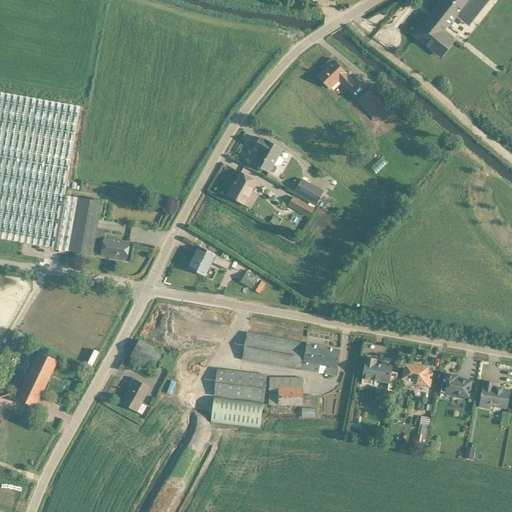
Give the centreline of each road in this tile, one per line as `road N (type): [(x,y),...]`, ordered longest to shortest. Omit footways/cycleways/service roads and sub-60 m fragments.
road 1 (tertiary): [(375,0),(277,71),(231,131),(146,289)]
road 2 (unclassified): [(146,289),(511,352)]
road 3 (tertiary): [(146,289),(31,511)]
road 4 (unclassified): [(0,262),(146,289)]
